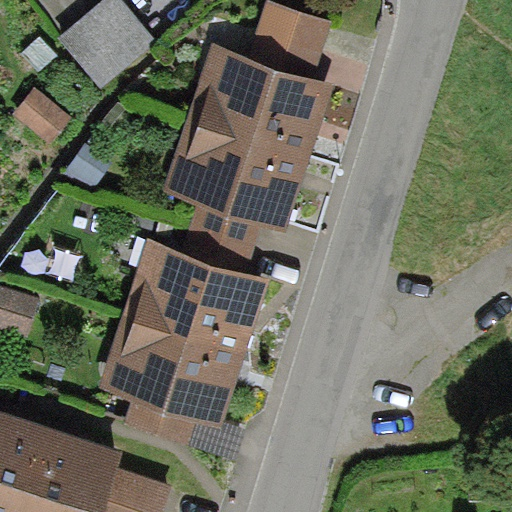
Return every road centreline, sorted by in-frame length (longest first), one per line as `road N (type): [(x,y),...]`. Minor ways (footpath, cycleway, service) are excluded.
road 1 (residential): [(284,511),(433,0)]
road 2 (track): [(511,270),(317,397)]
